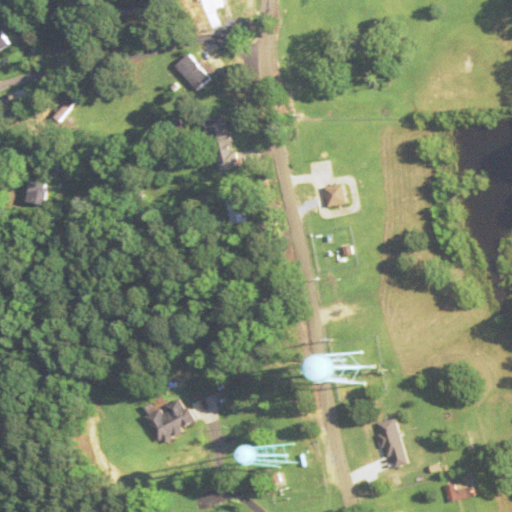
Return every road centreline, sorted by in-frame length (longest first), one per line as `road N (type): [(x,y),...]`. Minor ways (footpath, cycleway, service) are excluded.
road 1 (residential): [(353,511),(271,125),(262,48),(268,0)]
road 2 (residential): [(262,48),(193,38),(0,87)]
